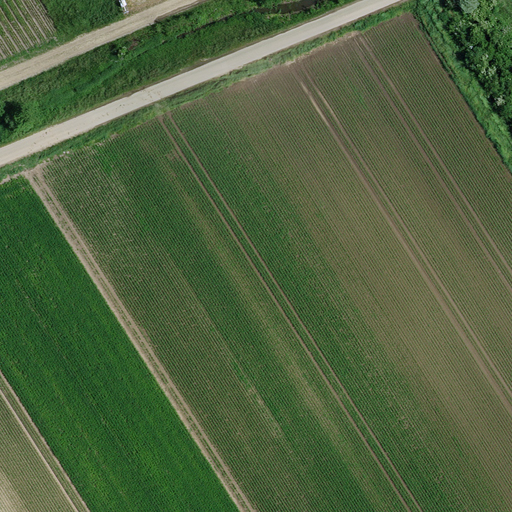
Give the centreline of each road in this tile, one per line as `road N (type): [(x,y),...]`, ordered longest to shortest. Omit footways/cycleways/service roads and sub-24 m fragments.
road 1 (unclassified): [(0,159),(384,0)]
road 2 (track): [(196,0),(0,80)]
